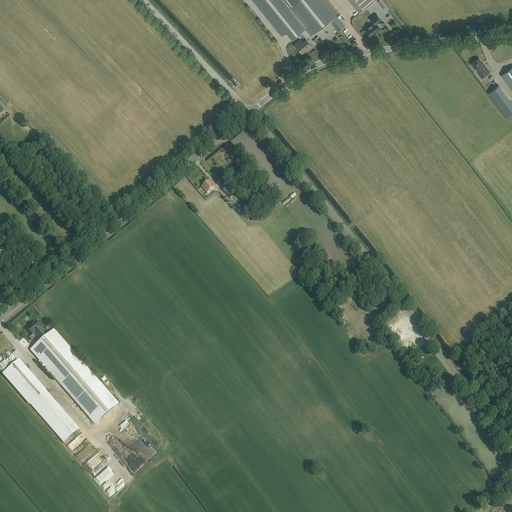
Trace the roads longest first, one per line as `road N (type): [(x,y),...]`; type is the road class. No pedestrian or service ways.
road 1 (unclassified): [(511,451),(248,112)]
road 2 (unclassified): [(0,319),(248,112)]
road 3 (unclassified): [(248,112),(294,75),(334,57),(511,30)]
road 4 (unclassified): [(248,112),(143,0)]
